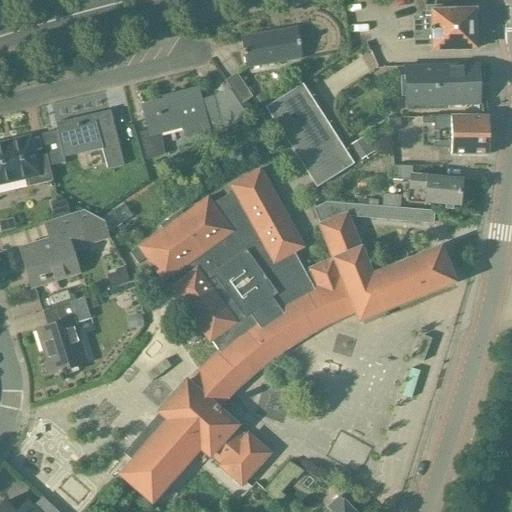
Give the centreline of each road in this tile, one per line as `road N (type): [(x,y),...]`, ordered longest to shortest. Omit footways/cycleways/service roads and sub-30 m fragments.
road 1 (residential): [(0,104),(209,52)]
road 2 (unclassified): [(425,511),(490,306)]
road 3 (tertiary): [(0,37),(139,0)]
road 4 (unclassified): [(490,306),(511,169)]
